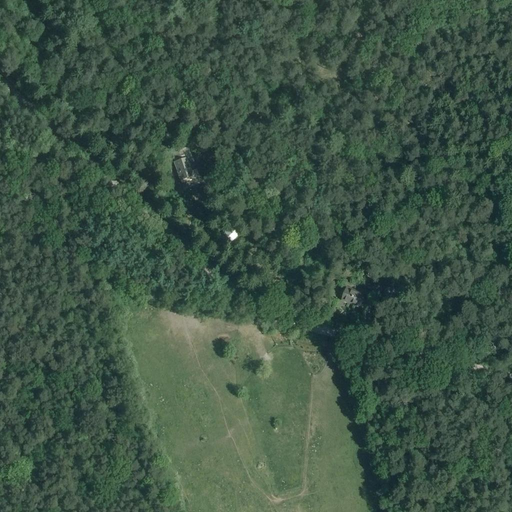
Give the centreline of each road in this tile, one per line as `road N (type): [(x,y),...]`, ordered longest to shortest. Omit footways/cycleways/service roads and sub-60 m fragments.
road 1 (track): [(511,376),(270,315),(0,81)]
road 2 (track): [(0,271),(50,252),(126,194)]
